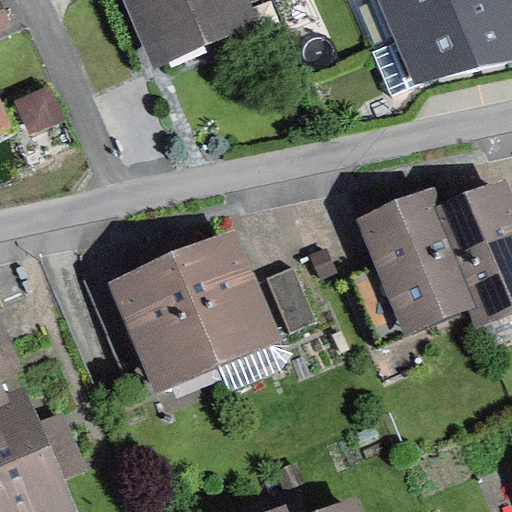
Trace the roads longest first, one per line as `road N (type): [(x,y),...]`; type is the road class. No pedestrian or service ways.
road 1 (residential): [(511,115),(121,199)]
road 2 (residential): [(32,0),(121,199)]
road 3 (residential): [(121,199),(0,230)]
